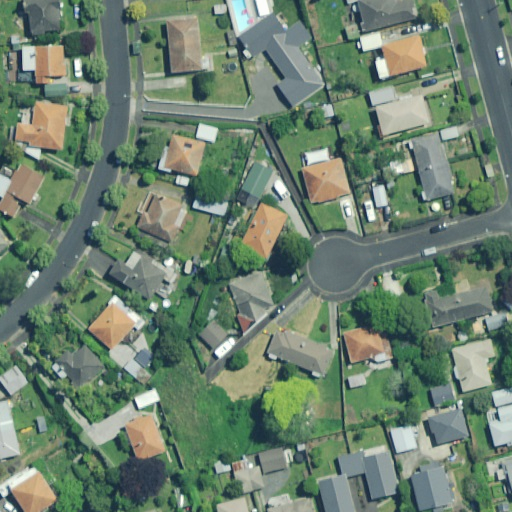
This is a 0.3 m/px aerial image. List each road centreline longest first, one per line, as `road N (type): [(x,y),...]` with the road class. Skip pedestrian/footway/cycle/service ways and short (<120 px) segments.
road 1 (residential): [(110,0),(118,79),(107,174),(79,240),(0,332)]
road 2 (residential): [(511,217),(336,264)]
road 3 (residential): [(477,0),(511,131)]
